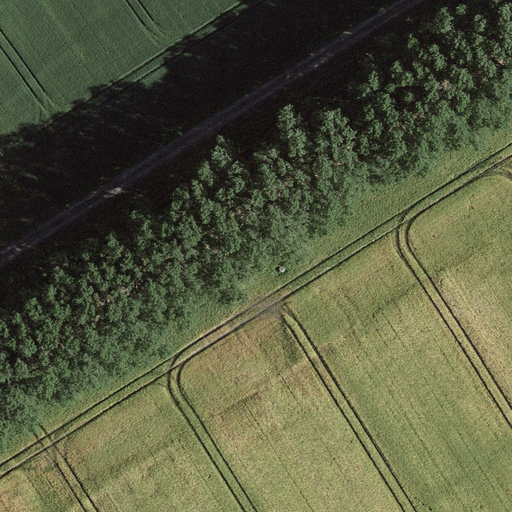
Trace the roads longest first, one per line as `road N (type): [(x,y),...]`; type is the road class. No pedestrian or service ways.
road 1 (track): [(511,53),(0,374)]
road 2 (track): [(406,0),(0,255)]
